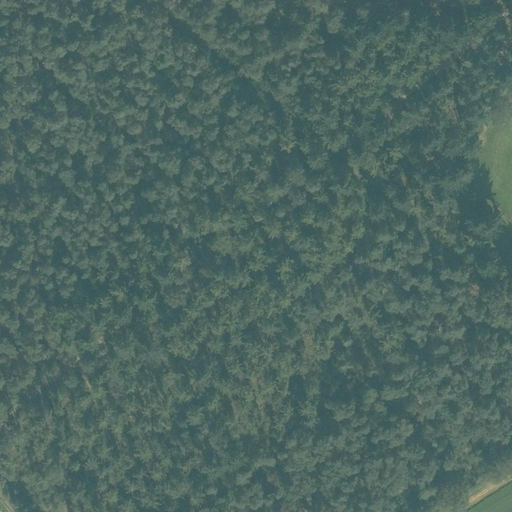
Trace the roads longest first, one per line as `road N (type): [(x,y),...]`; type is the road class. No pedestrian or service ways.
road 1 (track): [(72,365),(94,394),(93,473),(117,487),(163,495),(237,486),(279,434),(359,387),(471,267)]
road 2 (track): [(0,421),(335,149)]
road 3 (track): [(303,123),(268,145),(229,149),(137,50),(53,103),(20,114)]
road 4 (track): [(72,365),(14,308),(6,258),(25,211),(13,152),(20,114)]
road 5 (track): [(335,149),(149,0)]
road 6 (track): [(511,298),(335,149)]
road 7 (track): [(335,149),(511,4)]
road 8 (track): [(183,0),(0,125)]
